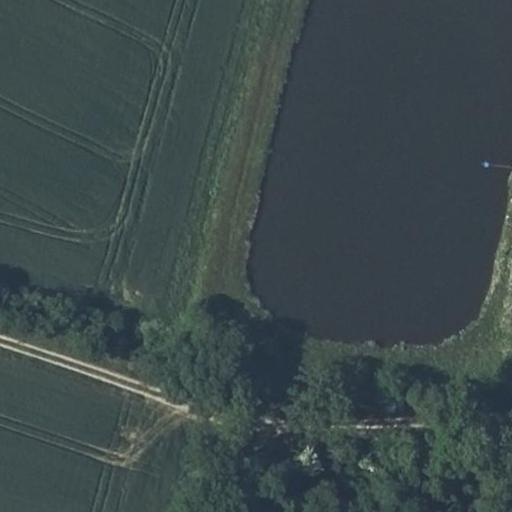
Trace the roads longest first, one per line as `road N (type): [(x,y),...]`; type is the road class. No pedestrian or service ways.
road 1 (track): [(0,343),(231,418),(314,419)]
road 2 (track): [(314,419),(511,420)]
